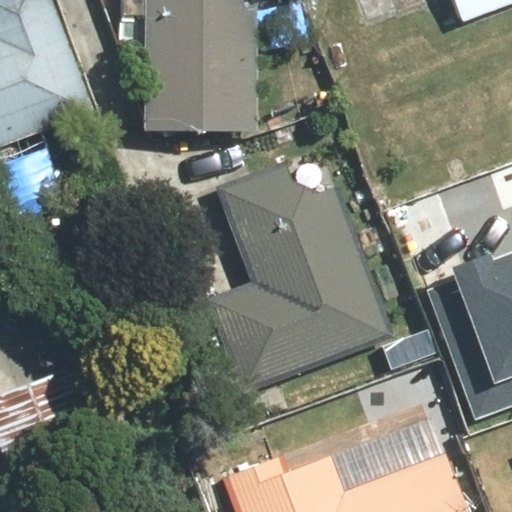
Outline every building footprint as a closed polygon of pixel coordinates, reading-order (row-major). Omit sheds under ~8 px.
[(0,0),(0,189),(9,213),(60,194),(39,136),(94,116),(51,0),(0,0)] [(137,0),(134,134),(257,138),(260,0),(137,0)] [(511,0),(450,0),(460,22),(511,1),(511,0)] [(324,159),(216,198),(246,282),(202,298),(239,401),(391,346),(324,159)] [(511,254),(428,283),(474,415),(511,402),(511,254)] [(340,488),(324,446),(284,462),(281,454),(216,479),(228,511),(463,511),(439,450),(340,488)]
